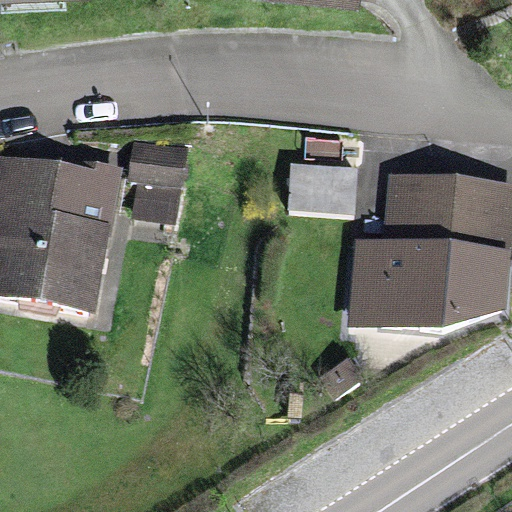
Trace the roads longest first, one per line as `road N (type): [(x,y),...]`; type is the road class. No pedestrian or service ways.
road 1 (residential): [(0,98),(163,85),(305,85),(511,108)]
road 2 (secondary): [(511,424),(375,511)]
